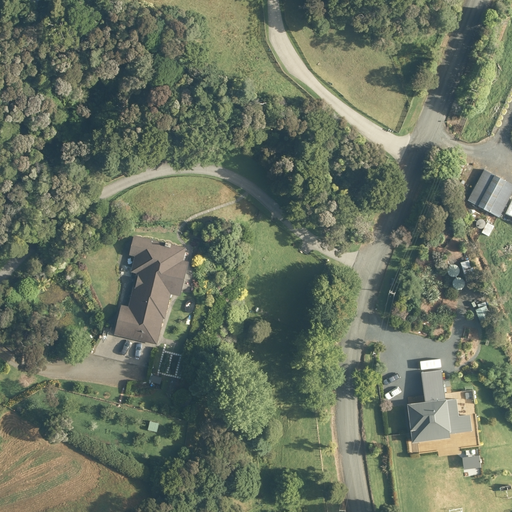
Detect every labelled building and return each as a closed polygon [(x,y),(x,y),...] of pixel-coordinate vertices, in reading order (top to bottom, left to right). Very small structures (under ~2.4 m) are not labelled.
[(457,157),(447,175),(454,178),(463,161),(457,157)] [(511,184),(483,169),(467,200),(499,216),(511,190),(511,184)] [(486,222),(481,232),(488,236),(493,226),(486,222)] [(113,334),(155,344),(162,317),(163,318),(170,293),(178,295),(187,261),(181,260),(184,247),(133,235),(128,254),(134,255),(130,271),(136,272),(127,307),(120,305),(113,334)] [(471,262),(461,265),(468,286),(478,282),(471,262)] [(443,370),(421,372),(423,403),(407,405),(410,444),(450,440),(450,436),(472,433),(470,416),(459,417),(457,400),(445,401),(443,370)] [(182,391),(180,391),(179,392),(178,393),(177,394),(176,395),(175,396),(175,398),(174,399),(174,400),(175,402),(175,403),(176,404),(177,405),(178,406),(180,407),(181,407),(182,408),(184,408),(185,407),(187,407),(188,406),(189,405),(190,404),(190,402),(191,401),(191,400),(191,398),(191,397),(190,395),(189,394),(188,393),(187,392),(186,392),(184,391),(183,391),(182,391)] [(154,472),(150,479),(157,483),(161,476),(154,472)]
